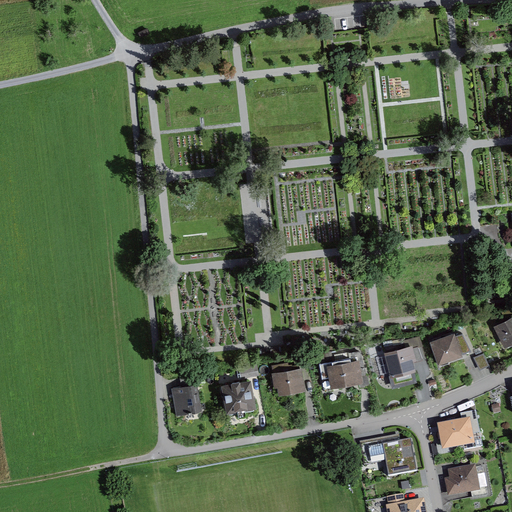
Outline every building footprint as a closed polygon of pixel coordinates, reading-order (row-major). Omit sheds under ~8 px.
[(511,321),(497,329),(507,348),(511,345),(511,321)] [(457,335),(434,344),(441,365),(462,358),(462,354),(471,351),(464,337),(458,339),(457,335)] [(419,346),(386,355),(392,378),(417,372),(415,364),(423,362),(419,346)] [(480,372),(490,368),(484,355),(474,359),(480,372)] [(360,362),(329,367),(333,388),(364,383),(360,362)] [(257,367),(240,370),(242,383),(260,380),(257,367)] [(302,371),(274,376),(276,389),(280,388),(281,396),(305,392),(302,371)] [(252,383),(225,388),(230,416),(257,411),(252,383)] [(195,389),(174,393),(178,419),(199,415),(195,389)] [(470,423),(441,428),(444,451),(474,446),(470,423)] [(398,438),(362,445),(366,466),(388,462),(391,479),(419,474),(413,441),(399,444),(398,438)] [(451,482),(446,483),(449,499),(479,494),(474,470),(449,474),(451,482)] [(402,498),(387,501),(389,511),(425,511),(424,502),(404,506),(402,498)]
